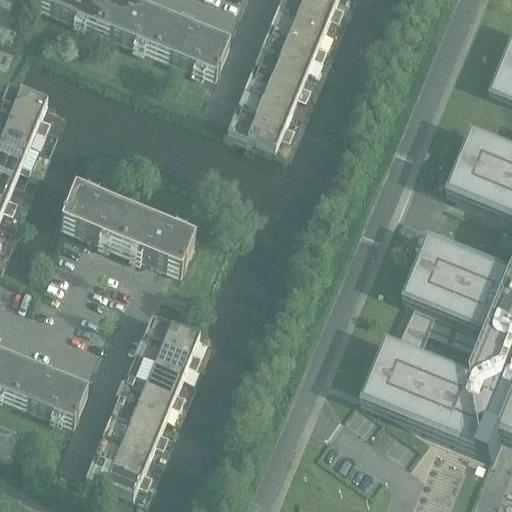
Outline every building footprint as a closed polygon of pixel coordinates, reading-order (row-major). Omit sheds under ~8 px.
[(94,38),(109,4),(99,0),(40,0),(38,5),(37,4),(36,7),(37,8),(35,14),(94,38)] [(337,30),(340,23),(284,0),(276,20),(324,40),(329,26),(337,30)] [(335,14),(340,0),(283,0),(284,0),(340,23),(343,17),(335,14)] [(154,63),(168,28),(109,4),(94,38),(154,63)] [(318,54),(324,40),(276,20),(267,40),(324,63),(326,57),(318,54)] [(229,53),(228,53),(168,28),(154,63),(215,87),(217,82),(218,82),(219,79),(218,79),(229,53)] [(267,40),(259,60),(307,80),(313,66),(321,70),(324,63),(267,40)] [(416,314),(396,357),(390,355),(375,391),(376,392),(372,400),(372,403),(372,407),(374,409),(379,413),(385,416),(391,419),(421,429),(420,433),(460,450),(480,458),(478,462),(492,468),(503,441),(511,445),(511,57),(509,65),(508,65),(493,102),(511,109),(511,160),(475,146),(460,183),(461,183),(458,191),(457,194),(458,198),(460,201),(465,204),(471,207),(477,210),(507,220),(505,225),(511,227),(511,286),(458,264),(457,267),(442,262),(435,261),(432,261),(429,263),(427,266),(424,274),(423,274),(408,310),(416,314)] [(302,94),(307,80),(259,60),(251,80),(307,103),(310,97),(302,94)] [(305,110),(307,103),(251,80),(243,100),(291,120),(297,106),(305,110)] [(40,127),(46,112),(7,96),(0,111),(0,117),(46,136),(48,130),(40,127)] [(285,133),(291,120),(243,100),(235,120),(291,143),(294,137),(285,133)] [(0,117),(0,140),(29,153),(35,139),(43,143),(46,136),(0,117)] [(288,149),(291,143),(235,120),(226,141),(274,161),(280,146),(288,149)] [(0,140),(0,164),(29,176),(32,170),(24,167),(29,153),(0,140)] [(0,164),(0,187),(13,193),(18,179),(27,183),(29,176),(0,164)] [(0,187),(0,211),(13,216),(15,210),(7,207),(13,193),(0,187)] [(59,235),(85,245),(118,259),(132,225),(73,201),(63,226),(62,225),(60,229),(62,229),(59,235)] [(0,211),(0,224),(2,219),(10,223),(13,216),(0,211)] [(194,250),(132,225),(118,259),(180,284),(182,278),(183,279),(185,276),(183,275),(194,250)] [(198,346),(197,346),(150,326),(142,348),(198,371),(201,364),(192,361),(198,346)] [(195,377),(198,371),(142,348),(134,368),(182,387),(187,374),(195,377)] [(25,375),(0,364),(0,404),(11,410),(25,375)] [(134,368),(125,388),(182,411),(184,404),(176,401),(182,387),(134,368)] [(87,400),(51,386),(25,375),(11,410),(73,435),(75,429),(76,429),(78,426),(76,426),(87,400)] [(125,388),(117,408),(165,427),(171,414),(179,417),(182,411),(125,388)] [(117,408),(109,428),(165,451),(168,444),(160,441),(165,427),(117,408)] [(109,428),(101,448),(149,467),(155,454),(163,457),(165,451),(109,428)] [(101,448),(93,467),(149,491),(152,484),(143,481),(149,467),(101,448)] [(146,497),(149,491),(93,467),(84,489),(132,508),(138,494),(146,497)]
